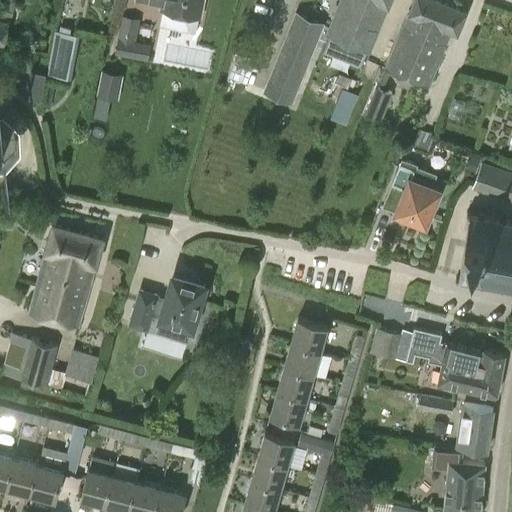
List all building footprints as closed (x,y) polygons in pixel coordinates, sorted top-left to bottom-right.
[(144,0),(161,3),(160,8),(199,16),(202,0),(144,0)] [(340,0),(327,33),(370,51),(390,0),(340,0)] [(428,85),(450,29),(457,32),(466,10),(440,0),(412,0),(385,67),(428,85)] [(322,23),(297,12),(265,90),(291,101),(322,23)] [(121,15),(118,31),(136,33),(139,18),(121,15)] [(55,30),(46,73),(70,78),(79,35),(55,30)] [(116,53),(143,58),(146,44),(118,39),(116,53)] [(24,96),(40,99),(45,73),(28,69),(24,96)] [(123,74),(101,69),(96,95),(118,100),(123,74)] [(380,121),(381,120),(392,92),(375,85),(364,113),(380,121)] [(0,155),(4,154),(10,149),(14,142),(15,135),(14,127),(10,121),(4,116),(0,114),(0,155)] [(417,163),(401,157),(381,205),(397,211),(425,223),(438,188),(412,177),(417,163)] [(511,172),(480,161),(471,187),(511,201),(511,172)] [(511,217),(511,220),(499,218),(494,217),(494,213),(492,213),(491,213),(490,217),(470,213),(468,209),(466,211),(469,215),(458,275),(457,276),(455,277),(456,280),(460,278),(480,281),(479,285),(482,285),(483,282),(499,285),(498,289),(502,289),(503,285),(511,286),(511,217)] [(52,224),(27,312),(78,327),(103,238),(52,224)] [(204,285),(173,275),(166,297),(158,295),(159,292),(138,286),(127,323),(148,330),(152,315),(160,316),(191,326),(204,285)] [(297,317),(290,341),(320,350),(327,325),(297,317)] [(375,325),(369,349),(395,356),(402,332),(375,325)] [(501,367),(504,353),(484,348),(482,352),(439,340),(440,334),(414,327),(408,350),(427,355),(429,346),(430,345),(445,350),(443,360),(482,369),(484,363),(501,367)] [(51,367),(58,343),(11,331),(0,371),(0,372),(46,385),(61,389),(66,373),(91,379),(98,353),(72,346),(65,371),(51,367)] [(365,336),(355,333),(348,358),(358,361),(365,336)] [(241,369),(249,338),(235,335),(227,366),(241,369)] [(320,350),(290,341),(284,365),(314,373),(320,350)] [(442,372),(439,383),(496,397),(501,367),(484,363),(482,369),(443,360),(445,350),(430,345),(429,346),(427,355),(426,361),(443,365),(442,372)] [(348,358),(340,382),(350,385),(358,361),(348,358)] [(284,365),(277,389),(307,398),(314,373),(284,365)] [(344,409),(350,385),(340,382),(334,405),(344,409)] [(277,389),(270,415),(300,423),(307,398),(277,389)] [(417,407),(436,411),(434,419),(449,422),(451,412),(453,399),(420,393),(417,407)] [(463,447),(487,451),(494,407),(462,403),(456,446),(463,447)] [(25,410),(2,404),(0,410),(0,413),(2,415),(0,422),(0,425),(11,429),(14,417),(22,420),(25,410)] [(336,433),(344,409),(334,405),(327,430),(336,433)] [(22,420),(47,426),(50,416),(25,410),(22,420)] [(75,472),(87,426),(50,416),(47,426),(71,432),(67,451),(62,468),(64,469),(75,472)] [(96,432),(122,439),(124,429),(99,423),(96,432)] [(122,439),(145,445),(148,435),(124,429),(122,439)] [(265,432),(258,456),(288,464),(295,440),(265,432)] [(145,445),(169,451),(172,442),(148,435),(145,445)] [(197,448),(172,442),(169,451),(185,455),(194,458),(197,448)] [(462,461),(463,447),(456,446),(433,444),(430,468),(447,469),(444,507),(480,511),(485,463),(462,461)] [(62,468),(67,451),(47,446),(43,463),(39,462),(31,493),(56,499),(64,469),(62,468)] [(322,447),(316,469),(315,472),(324,475),(332,451),(322,447)] [(14,456),(0,452),(0,484),(6,487),(14,456)] [(6,487),(31,493),(39,462),(14,456),(6,487)] [(258,456),(252,479),(281,488),(288,464),(258,456)] [(82,499),(104,504),(112,473),(89,468),(82,499)] [(315,472),(308,495),(318,498),(324,475),(315,472)] [(104,504),(129,511),(136,480),(112,473),(104,504)] [(252,479),(245,504),(272,511),(274,511),(281,488),(252,479)] [(129,511),(134,511),(153,511),(160,486),(136,480),(129,511)] [(160,486),(153,511),(181,511),(186,492),(160,486)] [(313,511),(318,498),(308,495),(303,511),(313,511)]
